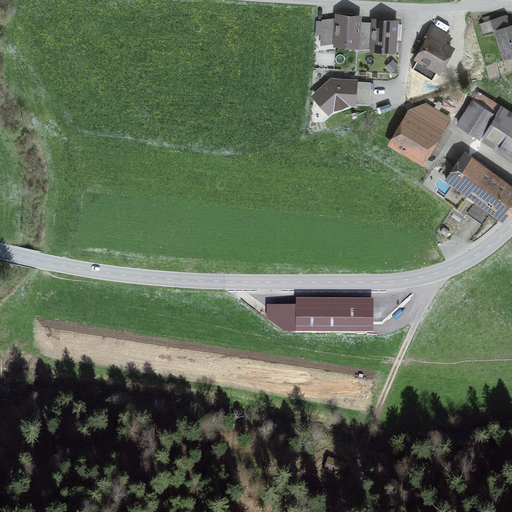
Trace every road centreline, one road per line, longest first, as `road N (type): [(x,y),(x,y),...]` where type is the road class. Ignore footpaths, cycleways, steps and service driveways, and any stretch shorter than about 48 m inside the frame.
road 1 (secondary): [(0,251),(171,279),(393,281),(446,270),(511,224)]
road 2 (track): [(338,511),(401,352),(446,270)]
road 3 (unclassified): [(511,7),(293,0)]
